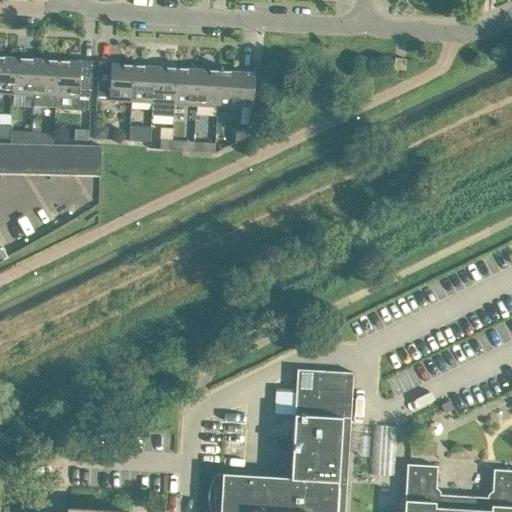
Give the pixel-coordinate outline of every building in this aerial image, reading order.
[(15,58),(13,58),(0,56),(0,92),(13,94),(15,58)] [(35,95),(37,59),(15,58),(13,94),(35,95)] [(405,70),(406,59),(395,58),(394,69),(405,70)] [(37,59),(35,95),(34,105),(56,107),(56,96),(59,60),(37,59)] [(91,96),(93,60),(74,59),(74,63),(70,63),(70,61),(59,60),(56,96),(77,98),(76,109),(90,110),(91,96)] [(133,65),(125,65),(122,64),(122,67),(118,66),(118,62),(99,61),(97,96),(109,97),(109,100),(131,101),(133,65)] [(155,66),(151,66),(133,65),(131,101),(153,102),(155,66)] [(174,116),(174,104),(177,68),(155,66),(153,102),(152,115),(174,116)] [(196,105),(199,69),(177,68),(174,104),(196,105)] [(220,71),(202,69),(199,69),(196,105),(218,106),(220,71)] [(252,106),(255,70),(235,69),(235,74),(231,73),(231,71),(220,71),(218,106),(240,108),(240,105),(252,106)] [(0,124),(0,138),(10,139),(10,124),(0,124)] [(94,138),(107,139),(108,126),(95,125),(94,138)] [(138,141),(140,126),(130,125),(129,141),(138,141)] [(235,129),(235,143),(251,134),(251,126),(236,125),(235,129)] [(75,129),(74,137),(88,138),(88,130),(75,129)] [(31,143),(32,132),(11,130),(10,143),(29,143),(31,143)] [(32,132),(31,143),(53,144),(53,133),(32,132)] [(171,149),(172,138),(160,137),(160,149),(171,149)] [(172,145),(171,149),(183,150),(184,150),(193,151),(194,141),(194,139),(184,138),(172,138),(172,142),(172,145)] [(215,152),(215,143),(203,142),(203,151),(215,152)] [(28,174),(29,143),(10,143),(4,143),(3,177),(4,177),(4,174),(28,174)] [(53,178),(54,144),(53,144),(31,143),(29,143),(28,174),(53,175),(53,178)] [(79,175),(79,144),(54,144),(53,178),(54,178),(54,175),(79,175)] [(79,144),(79,175),(103,176),(103,179),(104,179),(105,145),(79,144)] [(317,370),(316,390),(352,392),(353,372),(317,370)] [(511,511),(511,470),(494,469),(492,491),(488,494),(487,497),(440,494),(440,492),(437,487),(436,487),(437,466),(407,464),(404,511),(345,511),(347,482),(339,481),(343,417),(294,414),(291,477),(222,473),(219,511),(511,511)] [(378,425),(377,472),(395,472),(396,425),(378,425)]
